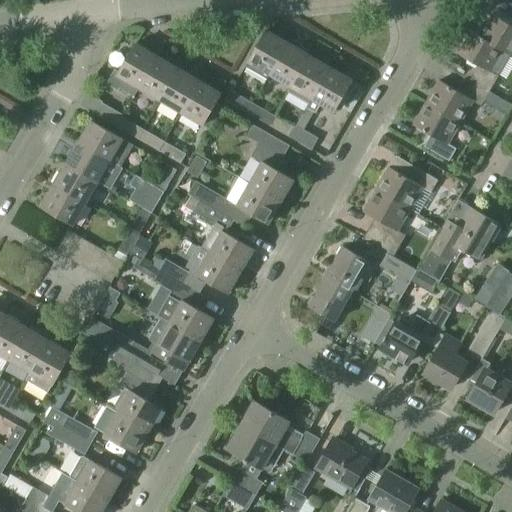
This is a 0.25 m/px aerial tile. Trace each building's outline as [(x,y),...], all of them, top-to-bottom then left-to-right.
[(468,31),(511,56),(511,25),(491,14),(479,35),(469,30),(468,31)] [(266,80),(269,75),(287,43),(266,31),(247,63),(248,63),(245,68),(266,80)] [(460,36),(455,45),(457,49),(456,52),(472,62),(463,77),(488,91),(498,75),(490,71),(501,51),(511,57),(511,56),(468,31),(465,36),(460,36)] [(287,43),(269,75),(289,88),(308,56),(287,43)] [(115,72),(107,85),(119,91),(120,88),(133,96),(137,89),(156,57),(135,45),(119,74),(115,72)] [(287,92),(308,104),(308,105),(330,68),(308,56),(289,88),(287,92)] [(156,57),(137,89),(144,93),(144,96),(153,101),(156,100),(159,102),(178,70),(156,57)] [(333,113),(351,81),(330,68),(308,105),(308,104),(307,107),(313,111),(314,112),(319,105),(333,113)] [(178,70),(159,102),(180,114),(199,82),(178,70)] [(480,105),(488,91),(463,77),(456,90),(440,81),(426,104),(460,123),(473,101),(480,105)] [(215,105),(221,95),(199,82),(180,114),(209,131),(222,109),(215,105)] [(231,90),(225,100),(247,112),(252,103),(231,90)] [(122,114),(101,102),(94,113),(116,126),(122,114)] [(252,103),(247,112),(268,124),(273,115),(252,103)] [(447,145),(460,123),(426,104),(414,125),(430,135),(423,146),(448,160),(454,149),(447,145)] [(138,138),(143,129),(122,117),(123,114),(116,126),(138,138)] [(273,115),(268,124),(289,137),(296,125),(294,127),(273,115)] [(91,121),(78,143),(118,166),(131,145),(91,121)] [(250,156),(261,162),(248,184),(281,203),(294,181),(275,170),(289,146),(253,125),(247,136),(258,143),(250,156)] [(318,138),(302,129),(296,125),(289,137),(311,149),(318,138)] [(159,150),(164,141),(143,129),(138,138),(159,150)] [(164,141),(159,150),(180,163),(186,154),(164,141)] [(78,143),(66,164),(98,183),(108,189),(120,168),(118,166),(78,143)] [(389,167),(376,190),(410,211),(424,188),(430,192),(438,179),(396,155),(389,167)] [(59,172),(52,184),(54,185),(85,204),(98,183),(66,164),(61,173),(59,172)] [(153,187),(163,192),(177,169),(166,164),(153,187)] [(269,224),(281,203),(248,184),(236,205),(269,224)] [(73,226),(85,204),(54,185),(41,207),(73,226)] [(151,214),(163,192),(153,187),(141,208),(151,214)] [(205,189),(198,201),(222,214),(229,203),(205,189)] [(363,239),(386,252),(394,257),(406,235),(399,231),(410,211),(376,190),(363,212),(375,218),(363,239)] [(190,195),(183,207),(215,226),(216,224),(223,228),(221,232),(225,234),(233,221),(222,214),(198,201),(190,195)] [(139,234),(151,214),(141,208),(129,229),(139,234)] [(498,226),(470,210),(460,226),(447,219),(417,268),(433,278),(445,258),(451,261),(451,260),(454,261),(462,248),(480,258),(498,226)] [(129,251),(138,235),(139,234),(129,229),(117,250),(126,256),(129,251)] [(67,257),(79,236),(69,230),(56,251),(67,257)] [(207,233),(199,248),(208,253),(241,272),(246,263),(248,264),(255,252),(253,252),(254,251),(225,234),(221,232),(217,239),(207,233)] [(138,235),(129,251),(141,259),(151,242),(138,235)] [(78,263),(90,242),(79,236),(67,257),(78,263)] [(89,270),(102,249),(90,242),(78,263),(89,270)] [(342,247),(325,276),(352,291),(361,275),(368,279),(378,261),(372,257),(369,262),(342,247)] [(228,294),(241,272),(208,253),(199,248),(191,261),(200,267),(195,275),(228,294)] [(99,276),(112,254),(102,249),(89,270),(99,276)] [(415,269),(394,257),(386,252),(378,265),(396,275),(388,289),(400,295),(415,269)] [(112,254),(99,276),(111,283),(123,261),(112,254)] [(169,322),(201,341),(213,320),(181,301),(180,302),(174,298),(182,284),(158,270),(149,264),(148,265),(136,258),(132,266),(153,279),(152,280),(171,291),(157,316),(161,318),(169,322)] [(165,258),(158,270),(182,284),(189,272),(165,258)] [(508,272),(498,266),(487,283),(496,289),(508,272)] [(325,276),(309,305),(328,316),(322,326),(329,330),(335,320),(352,291),(325,276)] [(381,348),(407,363),(421,339),(431,345),(439,332),(460,294),(446,286),(427,320),(417,314),(408,329),(396,323),(381,348)] [(491,309),(500,314),(508,301),(500,295),(491,309)] [(374,343),(391,314),(379,307),(362,336),(374,343)] [(480,361),(481,359),(504,318),(490,310),(466,353),(480,361)] [(5,359),(9,361),(28,328),(6,316),(0,326),(0,360),(5,359)] [(83,331),(82,333),(121,355),(156,376),(164,363),(139,349),(137,348),(139,345),(91,317),(85,328),(83,331)] [(189,363),(201,341),(169,322),(161,318),(149,340),(156,344),(151,352),(183,371),(184,370),(183,369),(187,362),(189,363)] [(28,328),(9,361),(30,373),(49,340),(28,328)] [(439,332),(431,345),(438,349),(425,373),(451,388),(466,362),(462,360),(464,357),(456,352),(462,342),(444,332),(443,334),(439,332)] [(49,340),(30,373),(26,381),(47,393),(71,353),(49,340)] [(123,388),(111,409),(149,431),(161,410),(143,399),(156,376),(121,355),(116,364),(126,371),(118,385),(123,388)] [(480,361),(470,379),(477,383),(468,398),(493,412),(510,383),(485,369),(489,363),(481,359),(480,361)] [(0,405),(8,411),(14,401),(0,393),(0,405)] [(14,401),(8,411),(30,423),(35,414),(14,401)] [(239,424),(282,449),(282,448),(306,462),(319,438),(306,430),(301,439),(284,430),(288,422),(252,401),(239,424)] [(136,453),(149,431),(111,409),(104,405),(92,427),(136,453)] [(46,417),(91,443),(98,431),(52,406),(46,417)] [(85,454),(91,443),(46,417),(39,429),(85,454)] [(269,473),(282,449),(239,424),(225,448),(269,473)] [(26,430),(17,425),(4,447),(13,452),(26,430)] [(20,451),(35,459),(46,440),(30,432),(20,451)] [(316,468),(350,488),(350,487),(357,491),(364,479),(357,475),(366,461),(341,446),(342,444),(333,438),(316,468)] [(13,452),(4,447),(0,453),(0,472),(1,473),(13,452)] [(81,456),(69,477),(77,482),(109,500),(121,479),(89,461),(81,456)] [(301,494),(314,472),(302,466),(285,496),(278,509),(283,511),(296,511),(305,497),(301,494)] [(238,468),(230,482),(255,496),(263,482),(256,478),(256,477),(245,470),(244,471),(238,468)] [(387,511),(405,511),(419,488),(386,469),(368,501),(387,511)] [(78,511),(102,511),(109,500),(77,482),(64,503),(78,511)] [(247,509),(255,496),(230,482),(222,495),(247,509)] [(31,501),(49,511),(57,500),(38,489),(31,501)] [(353,496),(344,511),(364,511),(369,505),(353,496)] [(459,511),(440,500),(432,511),(423,511),(416,508),(413,511),(459,511)] [(24,511),(49,511),(31,501),(24,511)]
